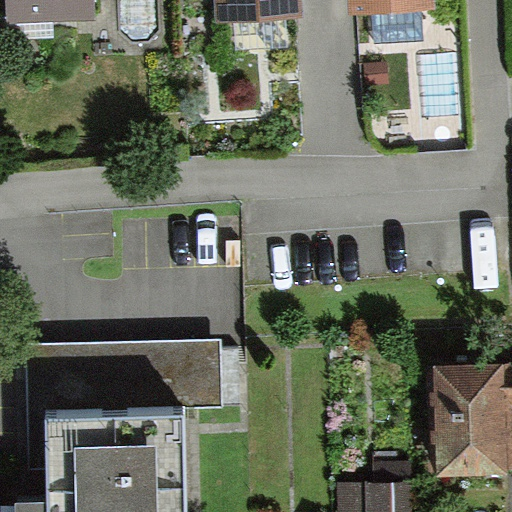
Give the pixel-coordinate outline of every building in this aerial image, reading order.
[(87,0),(0,0),(1,22),(88,19),(87,0)] [(209,0),(211,20),(295,14),(293,0),(209,0)] [(426,0),(343,0),(344,13),(427,8),(426,0)] [(180,410),(218,410),(216,340),(21,344),(22,413),(108,412),(180,410)] [(500,360),(422,362),(425,473),(503,471),(502,419),(511,418),(511,370),(500,371),(500,360)] [(182,511),(180,410),(108,412),(109,511),(182,511)] [(45,511),(109,511),(108,412),(22,413),(24,472),(45,471),(45,511)] [(406,511),(406,482),(330,484),(330,511),(406,511)]
